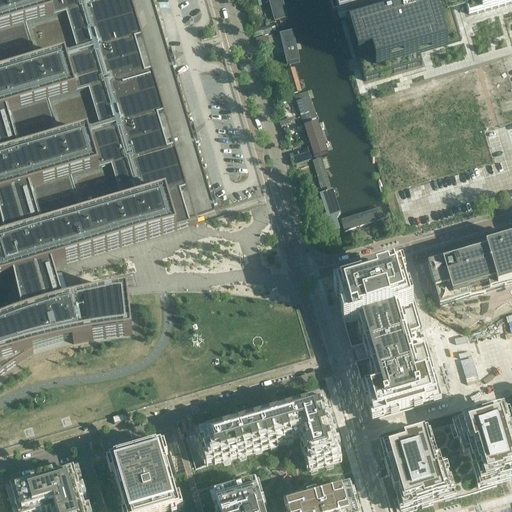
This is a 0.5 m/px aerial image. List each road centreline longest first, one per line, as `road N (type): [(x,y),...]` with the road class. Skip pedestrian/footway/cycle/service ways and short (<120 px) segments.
road 1 (residential): [(337,370),(0,472)]
road 2 (residential): [(309,276),(226,0)]
road 3 (residential): [(309,276),(511,217)]
road 4 (residential): [(337,370),(380,511)]
